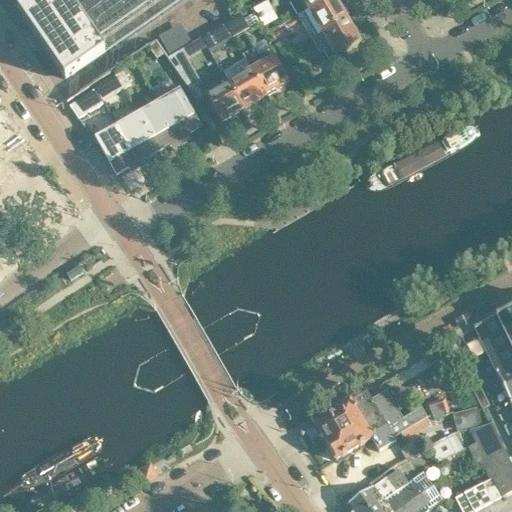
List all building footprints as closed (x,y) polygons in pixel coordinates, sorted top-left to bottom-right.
[(65,83),(82,71),(184,0),(39,0),(18,15),(65,83)] [(209,0),(193,11),(205,30),(227,16),(216,0),(209,0)] [(299,18),(330,0),(293,0),(295,2),(292,4),(299,18)] [(336,0),(330,0),(299,18),(312,40),(347,20),(346,18),(350,16),(345,7),(341,9),(336,0)] [(268,3),(254,11),(260,22),(274,13),(268,3)] [(232,24),(226,27),(234,41),(250,32),(242,18),(232,24)] [(312,40),(320,54),(323,52),(329,61),(361,43),(347,20),(312,40)] [(226,27),(203,40),(209,51),(212,56),(227,48),(228,44),(234,41),(226,27)] [(276,46),(282,57),(292,51),(286,40),(276,46)] [(254,51),(242,58),(245,62),(265,98),(288,84),(269,51),(264,42),(252,48),(254,51)] [(157,44),(150,48),(158,60),(165,55),(157,44)] [(298,61),(292,51),(282,57),(288,67),(298,61)] [(169,59),(168,60),(191,93),(199,104),(206,100),(220,123),(243,110),(223,75),(202,86),(189,63),(182,52),(169,59)] [(245,62),(223,75),(243,110),(265,98),(245,62)] [(116,76),(124,90),(131,86),(123,72),(116,76)] [(109,80),(95,89),(103,102),(116,94),(124,90),(116,76),(109,80)] [(94,91),(70,108),(78,120),(103,106),(94,91)] [(183,137),(201,128),(180,91),(159,103),(183,145),(186,143),(183,137)] [(159,103),(138,115),(159,151),(175,142),(178,147),(183,145),(159,103)] [(505,122),(501,113),(493,113),(403,163),(393,178),(415,176),(498,131),(505,122)] [(117,127),(141,169),(145,167),(142,162),(159,151),(138,115),(117,127)] [(117,127),(95,139),(116,176),(134,166),(137,171),(141,169),(117,127)] [(20,129),(0,141),(0,145),(21,180),(43,168),(20,129)] [(0,145),(0,192),(0,193),(21,180),(0,145)] [(70,268),(57,277),(64,289),(87,273),(81,262),(70,268)] [(511,310),(474,328),(511,408),(511,310)] [(475,378),(466,359),(458,363),(467,381),(475,378)] [(490,407),(481,389),(473,393),(482,411),(490,407)] [(388,429),(367,393),(314,424),(315,427),(314,431),(318,438),(322,438),(323,440),(325,439),(328,444),(326,445),(336,462),(371,441),(379,453),(396,443),(394,439),(427,419),(421,409),(388,429)] [(492,426),(489,427),(487,428),(474,431),(479,443),(496,435),(492,426)] [(496,435),(479,443),(488,460),(503,451),(496,435)] [(454,436),(444,442),(453,458),(463,452),(454,436)] [(423,445),(415,449),(418,455),(426,451),(423,445)] [(503,498),(511,493),(511,468),(503,451),(488,460),(497,478),(494,480),(503,498)] [(157,477),(151,466),(140,473),(146,483),(157,477)] [(398,471),(346,509),(347,511),(370,511),(408,485),(398,471)] [(408,485),(370,511),(399,511),(420,498),(433,491),(422,475),(408,485)] [(494,480),(488,482),(484,484),(494,503),(503,498),(494,480)] [(455,499),(461,511),(476,511),(494,503),(484,484),(455,499)] [(420,498),(399,511),(426,511),(441,502),(433,491),(420,498)]
